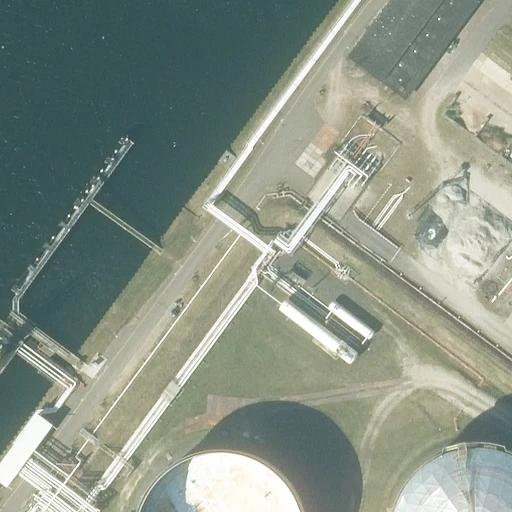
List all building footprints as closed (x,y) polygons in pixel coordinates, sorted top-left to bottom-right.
[(403,52),(441,0),(391,0),(349,57),(382,81),(404,97),(425,69),(403,52)] [(425,69),(404,97),(407,99),(480,1),(478,0),(441,0),(403,52),(425,69)] [(483,65),(507,81),(511,73),(511,71),(490,55),(483,65)] [(358,353),(288,298),(287,299),(284,300),(283,301),(282,302),(281,304),(280,306),(280,307),(279,309),(280,309),(350,363),(352,363),(353,363),(354,362),(355,361),(356,360),(357,358),(358,356),(358,355),(358,353)] [(375,331),(335,301),(334,301),(333,301),(332,302),(330,304),(330,305),(329,306),(329,307),(329,309),(369,339),(371,338),(372,337),(374,336),(374,335),(375,334),(375,333),(375,331)] [(96,363),(101,355),(97,352),(91,360),(96,363)] [(55,425),(38,413),(0,462),(0,480),(9,487),(55,425)] [(431,460),(425,465),(420,469),(417,472),(414,475),(412,479),(409,482),(407,486),(404,490),(402,495),(401,497),(400,501),(398,505),(398,508),(396,511),(511,511),(511,451),(508,450),(501,448),(494,446),(490,446),(485,445),(481,445),(474,445),(467,446),(460,447),(453,449),(447,451),(440,454),(436,457),(431,460)] [(304,511),(303,507),(301,502),(299,498),(297,494),(295,490),(293,486),(290,482),(285,477),(282,474),(279,471),(275,468),(272,465),(268,462),(264,460),(258,457),(253,455),(247,453),(242,452),(238,451),(233,450),(231,450),(224,449),(217,450),(212,450),(208,451),(203,452),(199,453),(194,454),(190,456),(186,458),(182,460),(178,462),(174,465),(169,469),(165,472),(162,476),(157,481),(155,485),(152,488),(150,492),(147,496),(146,501),(144,505),(142,511),(141,511),(304,511)]
